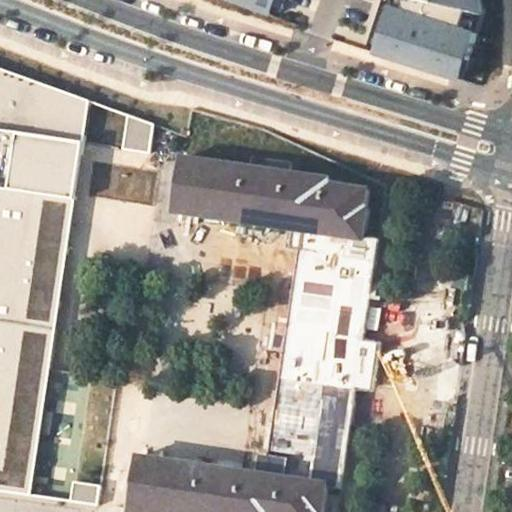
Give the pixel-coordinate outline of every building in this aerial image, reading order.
[(249,0),(279,11),(283,0),(249,0)] [(363,45),(464,76),(484,19),(481,0),(391,0),(393,10),(375,4),(363,45)] [(0,490),(38,495),(87,81),(0,70),(0,490)] [(129,116),(121,147),(148,154),(156,123),(129,116)] [(185,161),(178,214),(322,235),(305,345),(303,345),(302,354),(298,354),(297,360),(300,360),(299,369),(302,369),(285,478),(141,457),(134,511),(139,511),(325,511),(329,487),(342,490),(357,389),(354,389),(362,340),(365,341),(380,240),(366,238),(371,212),(367,211),(370,192),(341,188),(342,184),(185,161)] [(64,316),(62,327),(87,331),(88,319),(64,316)] [(70,501),(97,503),(99,485),(72,482),(70,501)]
